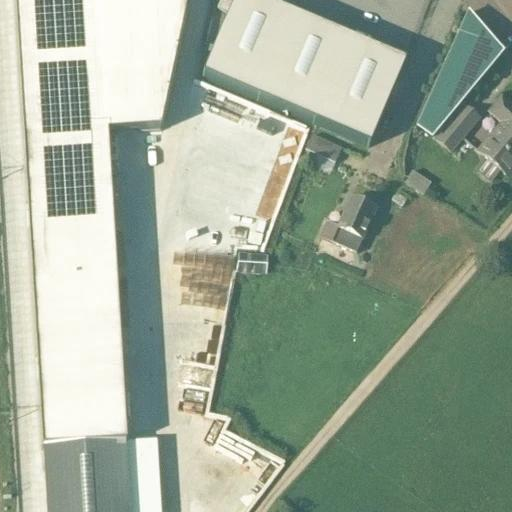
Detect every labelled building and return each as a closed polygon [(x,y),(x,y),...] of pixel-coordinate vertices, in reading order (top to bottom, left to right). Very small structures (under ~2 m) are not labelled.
[(11,0),(20,141),(104,136),(157,133),(184,9),(183,0),(11,0)] [(250,0),(234,0),(201,79),(369,149),(404,65),(250,0)] [(431,139),(499,58),(483,37),(467,30),(471,21),(468,18),(469,15),(468,15),(414,130),(415,130),(416,128),(431,139)] [(502,126),(477,154),(507,180),(511,173),(511,110),(501,101),(489,115),(502,126)] [(465,137),(451,125),(436,143),(450,155),(465,137)] [(20,141),(19,141),(38,448),(40,448),(123,443),(104,136),(20,141)] [(311,138),(305,152),(333,165),(340,151),(311,138)] [(405,184),(423,197),(431,186),(413,173),(405,184)] [(356,257),(362,243),(362,244),(376,212),(350,200),(337,229),(326,224),(319,241),(356,257)] [(224,305),(231,261),(157,250),(151,295),(224,305)] [(184,415),(183,342),(200,341),(200,327),(157,328),(157,415),(184,415)] [(40,448),(44,511),(127,511),(123,443),(40,448)]
